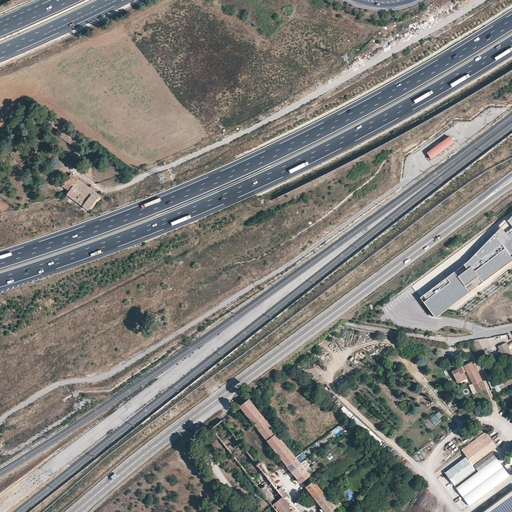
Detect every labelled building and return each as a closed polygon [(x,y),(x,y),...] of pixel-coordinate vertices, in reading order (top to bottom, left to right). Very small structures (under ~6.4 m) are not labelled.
[(52,117),(43,111),(38,118),(47,124),(52,117)] [(74,132),(52,117),(47,124),(62,134),(59,139),(70,147),(78,135),(74,132)] [(449,135),(426,152),(431,159),(455,142),(449,135)] [(99,195),(78,179),(71,173),(62,186),(69,191),(66,194),(82,206),(91,194),(97,198),(99,195)] [(94,202),(97,198),(91,194),(82,206),(88,211),(94,202)] [(103,197),(99,195),(97,198),(94,202),(98,204),(103,197)] [(509,254),(505,258),(506,264),(511,259),(511,214),(508,219),(511,225),(511,227),(506,233),(502,236),(500,233),(496,236),(509,254)] [(472,284),(479,285),(506,264),(505,258),(509,254),(496,236),(500,233),(502,236),(506,233),(501,226),(467,261),(464,264),(467,269),(457,276),(454,271),(423,295),(436,311),(472,284)] [(464,264),(454,271),(457,276),(467,269),(464,264)] [(423,295),(420,297),(435,317),(473,289),(479,285),(472,284),(436,311),(423,295)] [(511,355),(507,342),(497,346),(503,360),(511,356),(511,355)] [(486,387),(473,361),(452,372),(458,382),(469,377),(476,392),(486,387)] [(249,398),(239,406),(254,424),(263,416),(249,398)] [(435,426),(441,420),(434,413),(428,419),(435,426)] [(263,416),(254,424),(267,441),(277,433),(274,430),(272,427),(263,416)] [(257,463),(222,419),(211,428),(258,487),(269,478),(265,473),(259,465),(258,466),(256,464),(257,463)] [(461,450),(466,457),(473,466),(498,447),(485,431),(461,450)] [(277,433),(267,441),(286,465),(296,457),(277,433)] [(492,452),(474,465),(479,472),(497,459),(492,452)] [(296,457),(286,465),(289,468),(291,471),(301,464),(301,463),(296,457)] [(454,486),(475,470),(473,466),(466,457),(445,473),(454,486)] [(463,497),(504,468),(497,459),(479,472),(456,488),(463,497)] [(261,463),(259,465),(265,473),(267,471),(261,463)] [(307,470),(301,464),(291,471),(297,477),(307,470)] [(510,477),(504,468),(463,497),(470,507),(510,477)] [(307,470),(297,477),(300,482),(310,475),(307,470)] [(269,478),(258,487),(271,504),(283,495),(278,489),(269,478)] [(314,480),(305,487),(314,498),(323,491),(314,480)] [(329,511),(336,507),(330,500),(323,491),(314,498),(318,503),(323,509),(324,511),(325,511),(329,511)] [(288,501),(283,495),(271,504),(277,511),(285,511),(292,507),(288,502),(288,501)]
